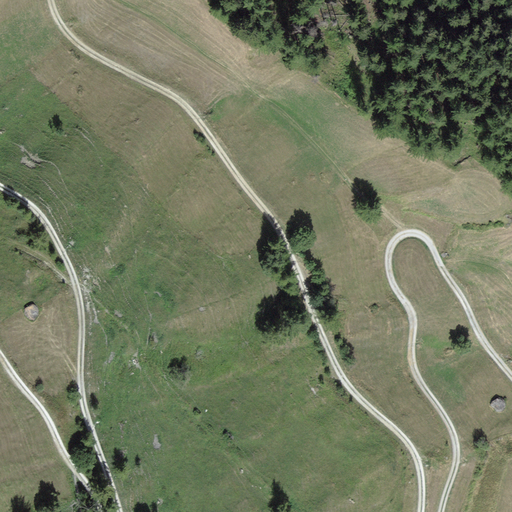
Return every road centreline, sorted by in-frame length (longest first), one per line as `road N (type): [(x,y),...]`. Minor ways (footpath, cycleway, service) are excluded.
road 1 (track): [(50,0),(72,43),(173,96),(273,222),(351,393),(385,416),(420,464),(421,511)]
road 2 (track): [(446,511),(458,444),(417,379),(415,318),(396,293),(391,247),(410,231),(427,242),(511,377)]
road 3 (track): [(121,511),(83,412),(78,290),(35,208),(0,188)]
road 4 (track): [(0,358),(41,410),(100,511)]
